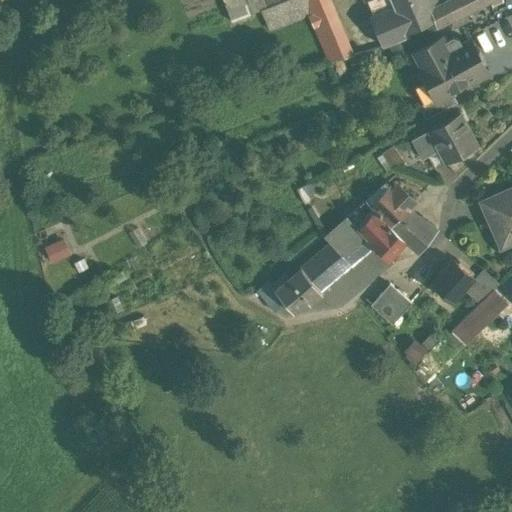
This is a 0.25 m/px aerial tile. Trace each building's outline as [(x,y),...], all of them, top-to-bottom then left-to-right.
[(243,0),(222,0),(231,23),(249,14),(244,2),(243,0)] [(264,0),(249,0),(244,2),(249,14),(260,9),(267,6),(264,0)] [(282,0),(267,6),(260,9),(268,28),(309,14),(303,0),(282,0)] [(303,0),(309,14),(331,63),(351,56),(330,0),(303,0)] [(407,33),(392,0),(367,0),(384,46),(408,37),(407,33)] [(392,0),(407,33),(434,21),(429,7),(426,0),(392,0)] [(443,0),(429,7),(434,21),(435,21),(437,26),(489,0),(443,0)] [(462,44),(458,38),(452,36),(443,41),(449,51),(462,44)] [(443,41),(441,37),(415,51),(422,66),(421,66),(437,96),(438,98),(451,91),(455,89),(454,87),(464,81),(465,83),(487,71),(470,40),(462,44),(449,51),(443,41)] [(437,96),(418,106),(425,119),(457,101),(451,91),(438,98),(437,96)] [(459,112),(427,129),(438,149),(445,161),(476,143),(459,112)] [(427,129),(411,139),(421,158),(427,155),(438,149),(427,129)] [(401,159),(391,146),(381,152),(392,166),(401,159)] [(438,149),(427,155),(434,167),(445,161),(438,149)] [(394,189),(386,182),(366,200),(373,208),(391,226),(407,209),(414,201),(405,192),(402,192),(402,193),(396,188),(394,189)] [(511,240),(511,189),(482,202),(501,245),(511,240)] [(366,200),(346,216),(359,229),(366,223),(362,216),(368,212),(373,208),(366,200)] [(391,226),(373,208),(368,212),(375,220),(364,233),(370,240),(389,259),(405,240),(391,226)] [(436,230),(407,209),(391,226),(405,240),(419,253),(436,230)] [(359,229),(346,216),(325,235),(332,243),(340,251),(340,252),(349,261),(360,250),(370,240),(359,229)] [(54,260),(71,252),(64,238),(47,246),(54,260)] [(340,251),(332,243),(317,254),(336,276),(350,263),(349,261),(340,252),(340,251)] [(336,276),(317,254),(302,268),(319,289),(336,276)] [(454,259),(431,283),(452,302),(464,289),(474,278),(454,259)] [(433,274),(423,265),(411,280),(420,289),(433,274)] [(276,289),(275,289),(286,301),(292,309),(306,298),(309,301),(321,291),(319,289),(302,268),(301,268),(276,289)] [(498,284),(483,269),(474,278),(489,292),(493,289),(498,284)] [(489,292),(474,278),(464,289),(479,303),(489,292)] [(276,289),(268,280),(257,289),(275,311),(286,301),(275,289),(276,289)] [(411,302),(390,282),(371,304),(392,324),(411,302)] [(479,303),(450,331),(463,344),(506,302),(493,289),(489,292),(479,303)]
